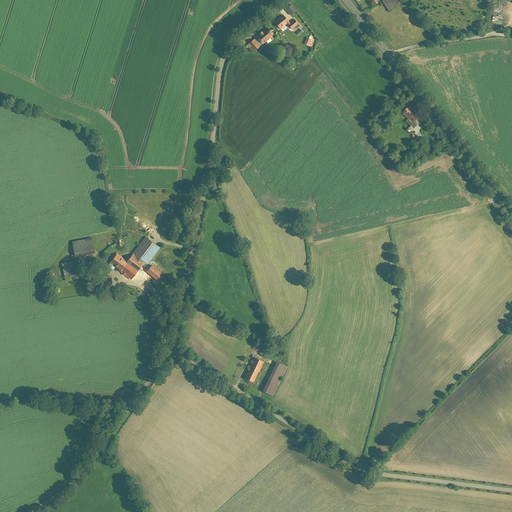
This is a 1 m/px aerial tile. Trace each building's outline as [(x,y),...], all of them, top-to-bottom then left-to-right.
[(399,0),(384,0),(382,2),(388,12),(401,3),(399,0)] [(289,15),(295,10),(290,4),(284,8),(289,15)] [(281,16),(273,23),(279,30),(287,22),(281,16)] [(287,27),(290,30),(296,25),(292,21),(287,27)] [(249,43),(256,51),(272,37),(265,29),(249,43)] [(312,47),(314,40),(307,37),(305,44),(312,47)] [(408,106),(401,114),(412,124),(419,116),(408,106)] [(413,123),(407,130),(416,137),(422,130),(413,123)] [(130,280),(140,266),(143,269),(158,248),(144,238),(130,258),(128,256),(125,260),(116,254),(108,265),(130,280)] [(71,243),(73,257),(93,254),(90,240),(71,243)] [(75,261),(60,264),(63,282),(78,279),(75,261)] [(151,266),(145,273),(158,283),(164,276),(151,266)] [(140,293),(136,298),(143,302),(146,297),(140,293)] [(282,341),(274,352),(280,356),(288,345),(282,341)] [(254,344),(251,350),(257,353),(260,347),(254,344)] [(258,354),(266,359),(270,351),(262,346),(258,354)] [(253,359),(243,378),(253,383),(263,364),(253,359)] [(276,363),(267,381),(277,386),(286,368),(276,363)] [(268,384),(263,394),(271,398),(276,388),(268,384)]
